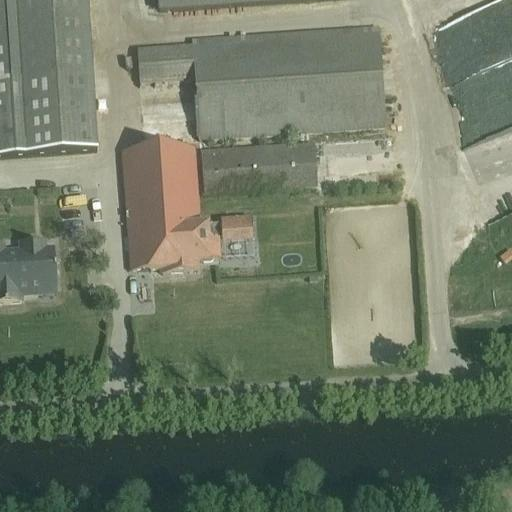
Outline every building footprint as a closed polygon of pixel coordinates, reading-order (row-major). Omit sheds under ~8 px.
[(0,0),(0,157),(98,152),(88,0),(0,0)] [(357,2),(357,0),(156,0),(158,15),(357,2)] [(427,0),(433,14),(468,0),(427,0)] [(139,50),(141,84),(145,150),(122,151),(130,271),(161,269),(162,274),(197,271),(197,260),(216,259),(215,237),(222,236),(222,225),(196,227),(195,222),(199,221),(197,195),(315,187),(312,145),(300,145),(300,134),(384,129),(378,28),(192,40),(193,47),(139,50)] [(480,184),(507,172),(500,157),(473,170),(480,184)] [(309,213),(335,212),(334,195),(308,197),(309,213)] [(224,221),(226,245),(256,244),(255,220),(224,221)] [(0,299),(21,298),(21,291),(57,289),(54,245),(45,245),(44,236),(20,237),(21,247),(3,248),(3,238),(0,238),(0,299)]
